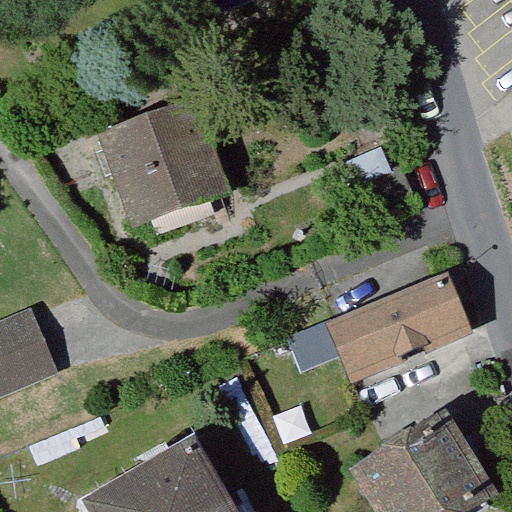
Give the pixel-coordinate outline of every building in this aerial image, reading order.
[(189,0),(195,20),(265,0),(189,0)] [(97,135),(140,252),(238,216),(196,99),(97,135)] [(120,369),(9,222),(0,227),(0,407),(22,439),(120,369)] [(330,328),(354,389),(476,342),(452,281),(330,328)] [(511,505),(454,418),(360,480),(381,511),(504,511),(511,507),(511,505)] [(237,511),(208,468),(142,511),(237,511)]
